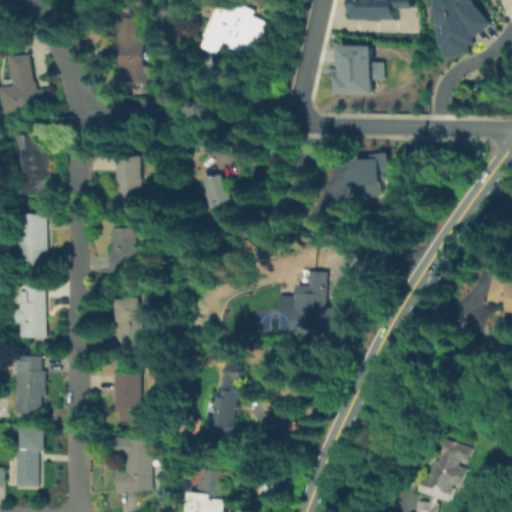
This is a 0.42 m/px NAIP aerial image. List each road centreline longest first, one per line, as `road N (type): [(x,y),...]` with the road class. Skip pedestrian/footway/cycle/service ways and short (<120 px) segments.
road 1 (residential): [(23,0),(50,29),(74,111),(74,511)]
road 2 (primary): [(511,146),(413,286),(308,511)]
road 3 (residential): [(511,139),(488,128),(290,123)]
road 4 (residential): [(290,123),(149,106)]
road 5 (residential): [(317,0),(290,123)]
